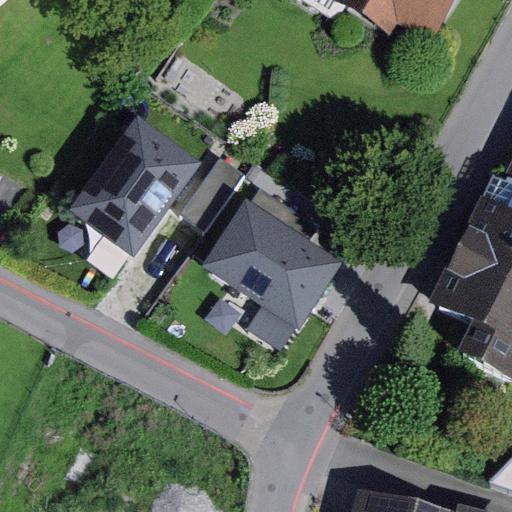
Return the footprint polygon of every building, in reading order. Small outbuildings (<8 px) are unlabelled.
[(0,0),(0,8),(9,0),(0,0)] [(467,0),(348,0),(343,9),(400,43),(409,29),(439,47),(467,0)] [(352,257),(195,149),(157,203),(188,224),(210,240),(168,301),(260,365),(304,301),(316,309),(352,257)] [(498,186),(432,321),(476,342),(463,368),(511,391),(511,189),(511,192),(498,186)] [(511,473),(498,488),(511,493),(511,473)]
